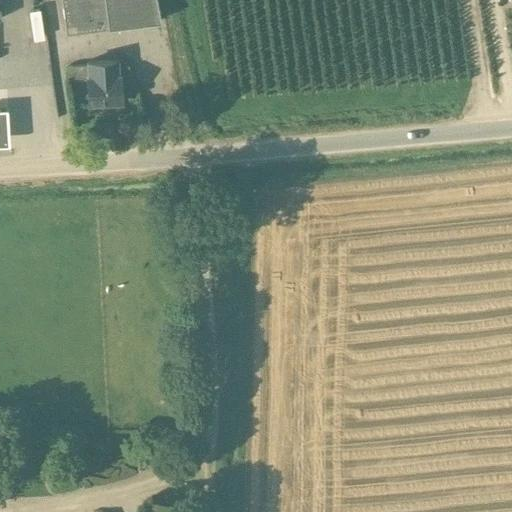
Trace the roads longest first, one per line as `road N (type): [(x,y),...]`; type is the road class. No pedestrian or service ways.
road 1 (tertiary): [(0,169),(205,160),(511,130)]
road 2 (track): [(191,160),(205,271),(208,450)]
